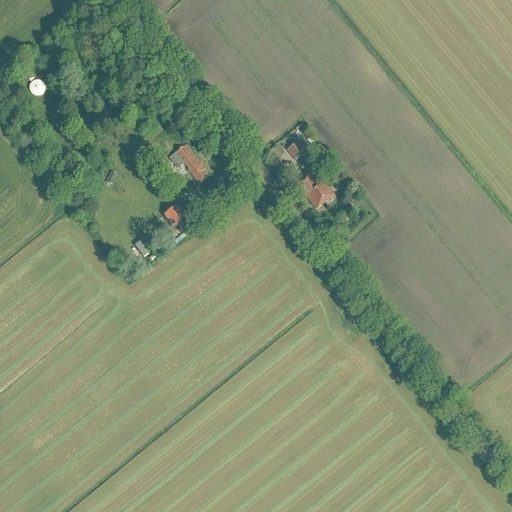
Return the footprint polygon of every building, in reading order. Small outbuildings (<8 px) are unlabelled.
[(287,152),(292,158),(295,161),(306,152),(298,143),(287,152)] [(201,173),(205,170),(187,147),(176,156),(184,166),(185,165),(190,171),(189,172),(199,184),(199,185),(206,179),(201,173)] [(184,166),(176,156),(170,161),(178,171),(184,166)] [(318,210),(335,195),(321,180),(315,185),(308,176),(297,185),(318,210)] [(334,191),(341,188),(337,180),(330,184),(334,191)] [(180,231),(189,224),(177,210),(168,217),(180,231)] [(201,227),(195,219),(189,223),(194,232),(201,227)] [(144,259),(151,254),(142,241),(135,247),(144,259)]
